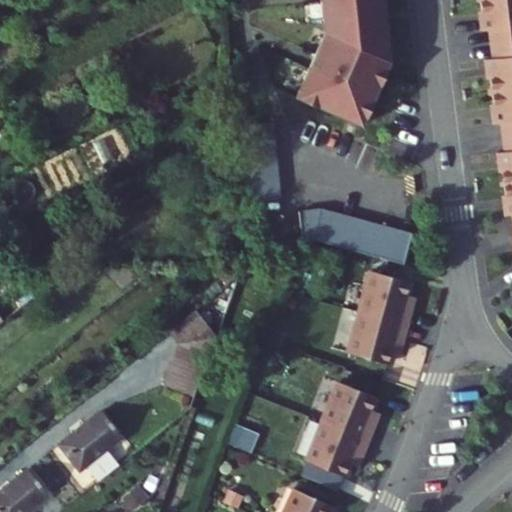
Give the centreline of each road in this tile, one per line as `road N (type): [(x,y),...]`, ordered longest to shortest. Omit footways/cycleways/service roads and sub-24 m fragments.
road 1 (residential): [(429,0),(459,214),(461,321)]
road 2 (residential): [(461,321),(389,511)]
